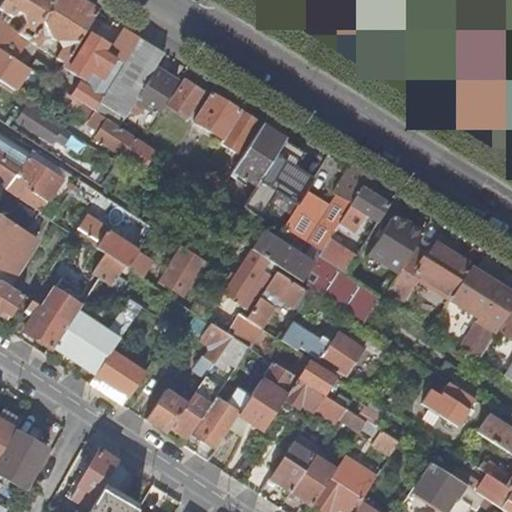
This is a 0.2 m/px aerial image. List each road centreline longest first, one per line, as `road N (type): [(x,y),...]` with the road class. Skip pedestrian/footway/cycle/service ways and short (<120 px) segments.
road 1 (secondary): [(511,215),(163,0)]
road 2 (unclassified): [(0,357),(237,511)]
